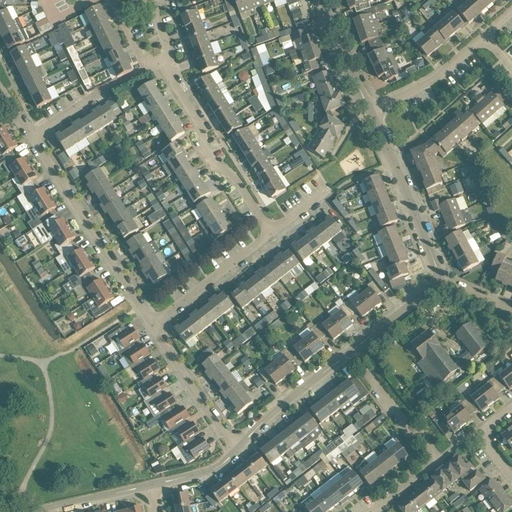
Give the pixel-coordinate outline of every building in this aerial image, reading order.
[(251,10),(247,0),(234,0),(240,14),(251,10)] [(260,0),(247,0),(251,10),(263,6),(260,0)] [(346,0),(350,10),(355,8),(356,13),(371,9),(369,3),(373,2),(372,0),(346,0)] [(479,0),(470,0),(467,4),(478,16),(487,8),(479,0)] [(495,0),(479,0),(487,8),(496,0),(495,0)] [(428,2),(422,7),(426,10),(431,6),(428,2)] [(373,8),(375,15),(387,11),(384,4),(373,8)] [(478,16),(467,4),(458,12),(469,24),(478,16)] [(0,27),(19,18),(14,7),(10,7),(7,8),(5,5),(4,5),(3,6),(0,7),(0,27)] [(86,13),(91,24),(109,16),(106,11),(103,12),(100,6),(86,13)] [(181,14),(186,28),(201,22),(197,10),(196,6),(184,11),(185,13),(181,14)] [(39,9),(33,12),(38,22),(47,18),(42,7),(39,9)] [(406,7),(401,11),(405,17),(410,13),(406,7)] [(354,20),(358,32),(379,25),(378,21),(377,21),(375,15),(373,8),(371,9),(356,13),(358,19),(354,20)] [(300,9),(291,12),(294,20),(303,17),(300,9)] [(413,11),(408,16),(411,20),(416,15),(413,11)] [(453,13),(444,21),(455,33),(464,25),(453,13)] [(109,16),(91,24),(94,30),(86,34),(89,39),(96,35),(111,28),(108,22),(111,20),(109,16)] [(408,16),(402,21),(405,24),(411,20),(408,16)] [(0,33),(3,40),(24,29),(19,18),(0,27),(0,33)] [(307,20),(295,25),(297,30),(309,26),(307,20)] [(444,21),(435,29),(446,41),(455,33),(444,21)] [(186,28),(190,39),(206,33),(201,22),(186,28)] [(38,29),(41,35),(52,29),(49,23),(38,29)] [(59,30),(54,32),(58,40),(64,38),(68,36),(71,34),(65,23),(58,27),(59,30)] [(379,25),(358,32),(362,44),(367,42),(371,48),(384,42),(381,36),(378,37),(376,31),(381,30),(379,25)] [(96,35),(102,46),(119,37),(117,33),(114,34),(111,28),(96,35)] [(281,39),(287,37),(285,31),(279,33),(277,28),(272,30),(275,39),(280,36),(281,39)] [(24,29),(3,40),(6,46),(3,47),(6,52),(29,40),(24,29)] [(289,52),(291,57),(297,55),(318,47),(314,36),(310,37),(307,29),(289,36),(292,44),(293,43),(295,50),(289,52)] [(435,29),(426,37),(437,49),(446,41),(435,29)] [(190,39),(194,50),(210,44),(206,33),(190,39)] [(64,43),(67,49),(73,47),(68,36),(64,38),(66,43),(64,43)] [(102,46),(107,57),(122,49),(119,43),(122,42),(119,37),(102,46)] [(244,37),(239,39),(241,46),(247,44),(244,37)] [(437,49),(426,37),(416,45),(427,57),(437,49)] [(384,42),(371,48),(374,54),(368,56),(373,67),(394,58),(392,54),(387,56),(384,49),(387,48),(384,42)] [(31,44),(8,55),(10,60),(13,59),(16,65),(31,58),(37,55),(31,44)] [(194,50),(199,62),(214,56),(210,44),(194,50)] [(241,46),(234,49),(236,54),(248,48),(247,44),(241,46)] [(67,49),(72,60),(78,57),(73,47),(67,49)] [(297,55),(291,57),(292,61),(303,57),(305,64),(302,66),(304,74),(318,69),(316,65),(320,64),(318,60),(322,59),(318,47),(297,55)] [(256,48),(251,50),(255,61),(260,59),(256,48)] [(122,49),(107,57),(112,67),(130,59),(128,54),(125,56),(122,49)] [(92,50),(80,56),(81,59),(93,54),(92,50)] [(99,61),(96,55),(83,61),(86,67),(99,61)] [(214,56),(199,62),(203,73),(219,67),(214,56)] [(72,60),(78,71),(81,69),(80,68),(83,66),(78,57),(72,60)] [(16,72),(18,77),(36,68),(31,58),(16,65),(19,71),(16,72)] [(268,58),(261,61),(263,67),(270,64),(268,58)] [(385,82),(402,74),(394,58),(373,67),(379,78),(382,77),(385,82)] [(112,67),(118,78),(132,71),(129,65),(132,63),(130,59),(112,67)] [(253,63),(257,74),(262,71),(261,68),(263,67),(261,61),(260,59),(255,61),(255,62),(253,63)] [(272,65),(265,67),(268,75),(275,73),(272,65)] [(415,66),(405,70),(408,75),(417,71),(415,66)] [(36,68),(18,77),(21,82),(23,80),(27,87),(41,79),(36,68)] [(78,71),(81,77),(86,74),(87,74),(84,69),(81,70),(81,69),(78,71)] [(196,84),(202,94),(222,82),(216,71),(210,75),(196,84)] [(257,75),(252,78),(256,89),(267,83),(262,71),(257,74),(257,75)] [(312,78),(316,89),(335,82),(330,71),(312,78)] [(87,74),(81,77),(85,87),(91,84),(87,74)] [(27,94),(29,99),(47,90),(41,79),(27,87),(30,93),(27,94)] [(138,91),(145,102),(159,93),(155,87),(157,86),(154,81),(138,91)] [(202,94),(209,105),(223,96),(228,92),(222,82),(202,94)] [(316,89),(320,100),(339,94),(335,82),(316,89)] [(267,83),(256,89),(253,91),(258,99),(259,101),(271,94),(267,83)] [(47,90),(29,99),(31,103),(34,102),(37,108),(52,101),(47,90)] [(145,102),(151,112),(167,101),(165,97),(163,99),(159,93),(145,102)] [(339,94),(320,100),(326,118),(334,117),(332,116),(330,112),(345,106),(342,98),(340,99),(339,95),(342,93),(341,93),(339,94)] [(480,95),(477,98),(493,115),(503,106),(501,104),(499,102),(497,99),(495,96),(492,93),(484,99),(480,95)] [(259,101),(252,106),(256,113),(264,108),(267,113),(276,107),(271,94),(259,101)] [(209,105),(215,115),(229,106),(223,96),(209,105)] [(478,105),(471,111),(481,124),(482,125),(493,115),(477,98),(474,100),(478,105)] [(100,107),(96,110),(106,127),(117,120),(115,117),(122,113),(113,99),(106,104),(107,106),(102,110),(100,107)] [(125,101),(119,105),(126,114),(131,110),(125,101)] [(151,112),(158,122),(172,113),(168,107),(170,106),(167,101),(151,112)] [(215,115),(222,125),(236,116),(229,106),(215,115)] [(93,115),(87,119),(96,133),(106,127),(96,110),(92,113),(93,115)] [(418,149),(411,152),(414,160),(415,159),(417,164),(416,165),(419,173),(420,172),(425,183),(423,183),(428,196),(442,190),(440,186),(442,185),(432,159),(435,158),(434,157),(439,154),(444,159),(454,150),(453,149),(461,141),(462,143),(468,137),(467,136),(471,132),(472,133),(479,128),(478,127),(481,124),(471,111),(436,142),(434,139),(434,140),(430,136),(425,141),(416,144),(418,149)] [(158,122),(164,132),(180,122),(178,118),(176,119),(172,113),(158,122)] [(148,114),(138,119),(141,125),(151,119),(148,114)] [(281,114),(276,117),(279,122),(284,119),(281,114)] [(236,116),(222,125),(228,135),(242,126),(236,116)] [(326,118),(320,128),(336,138),(338,140),(339,139),(336,137),(338,133),(340,134),(344,127),(332,120),(334,117),(326,118)] [(80,120),(76,123),(86,139),(96,133),(87,119),(81,123),(80,120)] [(284,119),(279,122),(282,127),(287,124),(284,119)] [(294,120),(289,123),(292,128),(297,125),(294,120)] [(124,126),(122,128),(123,130),(131,125),(129,121),(123,125),(124,126)] [(180,122),(164,132),(171,143),(185,134),(181,127),(183,126),(180,122)] [(73,128),(67,132),(76,146),(86,139),(76,123),(72,126),(73,128)] [(131,125),(123,130),(125,133),(127,131),(127,132),(134,128),(131,125)] [(297,125),(292,128),(296,133),(300,130),(297,125)] [(0,144),(12,138),(5,128),(0,131),(0,144)] [(233,137),(240,147),(254,138),(247,128),(233,137)] [(320,128),(314,139),(329,148),(336,138),(320,128)] [(497,131),(492,136),(496,140),(501,135),(497,131)] [(60,133),(56,136),(66,152),(76,146),(67,132),(61,135),(60,133)] [(294,134),(289,138),(292,143),(297,140),(294,134)] [(0,166),(3,164),(15,157),(12,151),(18,147),(12,138),(0,144),(0,166)] [(240,147),(246,158),(260,149),(254,138),(240,147)] [(329,148),(314,139),(307,149),(323,159),(329,148)] [(297,140),(292,143),(295,148),(300,145),(297,140)] [(162,152),(168,163),(185,153),(182,149),(180,150),(176,144),(168,149),(162,152)] [(498,151),(503,156),(507,152),(502,147),(498,151)] [(246,158),(253,168),(267,159),(260,149),(246,158)] [(64,152),(58,157),(64,165),(70,161),(64,152)] [(507,152),(503,156),(507,161),(511,158),(507,152)] [(168,163),(175,173),(189,164),(185,158),(187,157),(185,153),(168,163)] [(13,172),(16,177),(31,168),(25,158),(19,162),(15,157),(3,164),(9,174),(13,172)] [(302,157),(290,165),(293,170),(305,162),(302,158),(302,157)] [(253,168),(259,178),(273,169),(267,159),(253,168)] [(175,173),(181,183),(198,173),(195,169),(193,170),(189,164),(175,173)] [(84,171),(87,175),(93,171),(91,166),(84,171)] [(259,178),(266,188),(280,179),(283,177),(277,167),(273,169),(259,178)] [(31,168),(16,177),(20,183),(16,185),(22,195),(35,187),(31,181),(37,178),(31,168)] [(87,186),(90,190),(106,180),(100,169),(86,178),(90,185),(87,186)] [(181,183),(188,194),(202,185),(198,179),(200,177),(198,173),(181,183)] [(363,183),(368,194),(384,188),(379,176),(363,183)] [(280,179),(266,188),(272,198),(286,190),(280,179)] [(95,193),(99,199),(113,190),(106,180),(90,190),(93,194),(95,193)] [(460,183),(450,187),(454,196),(464,192),(460,183)] [(202,185),(188,194),(194,204),(211,194),(208,189),(206,190),(202,185)] [(32,202),(35,208),(50,198),(44,189),(38,192),(35,187),(22,195),(28,204),(32,202)] [(368,194),(372,206),(388,199),(384,188),(368,194)] [(100,206),(103,210),(119,200),(113,190),(99,199),(102,205),(100,206)] [(177,210),(188,205),(184,197),(174,202),(177,210)] [(35,216),(41,225),(42,225),(54,217),(50,212),(56,208),(50,198),(35,208),(39,213),(35,216)] [(197,208),(203,218),(220,208),(217,204),(215,205),(211,199),(197,208)] [(372,206),(377,217),(393,210),(388,199),(372,206)] [(440,210),(444,219),(460,212),(455,199),(440,205),(438,200),(431,203),(435,212),(440,210)] [(108,213),(112,219),(126,210),(119,200),(103,210),(106,215),(108,213)] [(336,200),(333,202),(337,209),(341,206),(341,205),(336,200)] [(348,215),(341,206),(337,209),(345,218),(348,215)] [(113,227),(116,231),(132,220),(137,217),(131,207),(126,210),(112,219),(115,225),(113,227)] [(210,228),(210,229),(224,220),(220,214),(222,212),(220,208),(203,218),(199,221),(206,231),(210,228)] [(156,213),(148,218),(152,225),(166,216),(162,209),(156,213)] [(393,210),(377,217),(382,228),(398,222),(393,210)] [(460,212),(444,219),(448,228),(442,230),(444,234),(466,225),(460,212)] [(49,242),(55,238),(69,229),(63,219),(57,223),(54,217),(42,225),(41,225),(33,230),(36,236),(41,233),(44,237),(45,236),(49,242)] [(327,222),(322,226),(332,239),(342,232),(336,224),(330,217),(326,220),(327,222)] [(352,219),(348,222),(353,228),(357,225),(352,219)] [(132,220),(116,231),(118,235),(121,233),(125,240),(139,231),(132,220)] [(224,220),(210,229),(217,239),(233,229),(230,224),(228,225),(224,220)] [(357,225),(353,228),(357,234),(361,231),(357,225)] [(23,226),(17,230),(21,236),(27,232),(23,226)] [(314,228),(311,232),(322,247),(332,239),(322,226),(316,231),(314,228)] [(379,234),(383,245),(399,239),(394,227),(385,231),(379,234)] [(55,246),(61,255),(73,248),(70,242),(76,238),(69,229),(55,238),(58,244),(55,246)] [(308,237),(303,241),(313,254),(322,247),(311,232),(307,235),(308,237)] [(446,240),(452,251),(467,242),(461,232),(446,240)] [(129,251),(132,255),(148,245),(141,235),(127,244),(131,250),(129,251)] [(17,241),(21,247),(28,242),(24,236),(17,241)] [(383,245),(388,257),(404,250),(399,239),(383,245)] [(313,254),(303,241),(297,245),(296,243),(291,246),(303,262),(313,254)] [(452,251),(458,262),(473,253),(467,242),(452,251)] [(137,258),(140,264),(154,255),(148,245),(132,255),(134,260),(137,258)] [(73,248),(61,255),(67,265),(70,263),(74,268),(89,259),(83,249),(77,253),(73,248)] [(357,249),(353,252),(358,258),(362,255),(357,249)] [(388,257),(393,270),(405,266),(404,264),(408,262),(404,250),(388,257)] [(282,254),(278,257),(290,272),(299,265),(289,252),(283,256),(282,254)] [(473,253),(458,262),(464,272),(478,264),(473,253)] [(496,281),(507,285),(511,273),(511,268),(503,265),(506,257),(497,254),(491,269),(499,272),(496,281)] [(142,272),(145,276),(161,266),(154,255),(140,264),(144,270),(142,272)] [(362,255),(358,258),(363,263),(366,260),(362,255)] [(276,262),(270,266),(280,280),(290,272),(278,257),(274,260),(276,262)] [(78,274),(74,276),(69,280),(75,289),(80,286),(92,278),(89,272),(95,269),(89,259),(74,268),(78,274)] [(161,266),(145,276),(147,280),(150,279),(153,285),(168,276),(161,266)] [(263,269),(259,272),(271,287),(280,280),(270,266),(264,271),(263,269)] [(405,266),(393,270),(386,273),(392,289),(406,283),(403,277),(408,275),(405,266)] [(42,268),(37,271),(40,277),(45,273),(42,268)] [(330,268),(325,272),(330,277),(334,274),(330,268)] [(257,277),(251,281),(261,295),(271,287),(259,272),(255,275),(257,277)] [(325,272),(321,274),(326,280),(330,277),(325,272)] [(375,273),(372,276),(381,288),(385,286),(375,273)] [(90,293),(93,299),(108,289),(102,280),(96,284),(92,278),(80,286),(86,295),(90,293)] [(244,284),(240,287),(252,302),(261,295),(251,281),(246,286),(244,284)] [(370,289),(361,296),(372,311),(382,303),(377,296),(381,293),(373,282),(367,286),(370,289)] [(315,283),(303,292),(308,297),(319,288),(315,283)] [(385,285),(385,286),(381,288),(380,289),(384,294),(389,290),(385,285)] [(252,302),(240,287),(236,290),(238,292),(232,296),(242,309),(252,302)] [(108,289),(93,299),(97,304),(93,307),(94,308),(91,310),(96,318),(112,308),(108,303),(114,299),(108,289)] [(303,292),(298,296),(302,301),(308,297),(303,292)] [(216,296),(213,299),(224,314),(234,307),(224,294),(218,298),(216,296)] [(349,300),(344,304),(352,315),(357,311),(362,318),(372,311),(361,296),(352,303),(349,300)] [(210,304),(205,309),(215,322),(224,314),(213,299),(208,302),(210,304)] [(341,311),(332,319),(343,333),(353,325),(348,319),(352,315),(344,304),(339,308),(341,311)] [(197,311),(193,314),(205,329),(215,322),(205,309),(199,313),(197,311)] [(264,319),(269,324),(278,317),(274,311),(264,319)] [(72,313),(67,317),(70,322),(76,318),(72,313)] [(191,319),(185,324),(196,337),(205,329),(193,314),(190,317),(191,319)] [(320,323),(315,327),(324,338),(328,334),(334,340),(343,333),(332,319),(323,326),(320,323)] [(79,322),(73,326),(77,331),(82,328),(79,322)] [(312,334),(303,341),(314,355),(324,348),(319,341),(324,338),(315,327),(312,323),(307,327),(312,334)] [(418,364),(436,388),(489,346),(471,323),(456,335),(468,351),(452,363),(428,331),(411,344),(423,360),(418,364)] [(196,337),(185,324),(180,328),(178,326),(174,329),(186,344),(196,337)] [(111,343),(118,353),(124,349),(125,349),(132,344),(140,339),(133,329),(126,333),(123,328),(108,337),(111,343)] [(240,337),(232,343),(236,349),(245,342),(240,337)] [(288,348),(286,349),(295,360),(300,356),(305,363),(314,355),(303,341),(294,348),(289,342),(285,345),(288,348)] [(130,367),(142,360),(150,355),(143,344),(135,349),(132,344),(125,349),(124,349),(118,353),(122,359),(123,358),(129,368),(130,367)] [(88,351),(91,355),(93,358),(99,354),(94,347),(88,351)] [(284,356),(274,363),(286,378),(295,370),(290,364),(295,360),(286,349),(281,353),(284,356)] [(205,373),(208,377),(223,365),(216,355),(202,366),(207,372),(205,373)] [(145,380),(149,377),(160,370),(153,360),(145,365),(142,360),(130,367),(136,376),(141,373),(145,380)] [(286,378),(274,363),(265,371),(263,367),(258,371),(266,382),(271,379),(276,385),(286,378)] [(494,369),(490,364),(485,368),(488,373),(494,369)] [(213,379),(217,385),(231,375),(223,365),(208,377),(211,381),(213,379)] [(499,375),(493,379),(502,391),(507,387),(510,391),(511,388),(511,375),(508,370),(500,376),(499,375)] [(220,392),(223,396),(238,384),(231,375),(217,385),(222,391),(220,392)] [(139,391),(145,401),(149,399),(152,397),(158,393),(166,388),(160,378),(153,382),(149,377),(145,380),(138,384),(141,390),(139,391)] [(347,378),(338,386),(355,408),(356,407),(355,405),(369,395),(356,378),(350,382),(347,378)] [(480,392),(491,405),(500,398),(497,395),(502,391),(493,379),(485,385),(481,384),(477,387),(480,392)] [(228,398),(232,404),(245,394),(238,384),(223,396),(226,400),(228,398)] [(335,392),(330,396),(345,415),(354,408),(338,386),(333,389),(335,392)] [(470,397),(465,401),(474,413),(479,409),(482,412),(491,405),(480,392),(477,387),(468,395),(470,397)] [(162,413),(167,410),(172,407),(176,404),(170,394),(162,399),(158,393),(152,397),(149,399),(147,400),(151,406),(155,403),(162,413)] [(245,394),(232,404),(236,409),(234,411),(238,415),(253,403),(245,394)] [(123,395),(117,398),(120,404),(126,401),(123,395)] [(323,398),(319,401),(330,416),(340,409),(330,396),(325,400),(323,398)] [(330,416),(319,401),(314,404),(316,406),(311,411),(321,424),(330,416)] [(460,407),(452,413),(463,427),(472,420),(469,417),(474,413),(465,401),(459,406),(460,407)] [(170,430),(171,429),(174,427),(183,422),(190,417),(183,407),(175,412),(172,407),(167,410),(162,413),(160,414),(163,420),(170,430)] [(371,409),(361,417),(363,419),(367,424),(376,416),(371,409)] [(304,418),(299,422),(314,442),(315,443),(320,438),(319,437),(321,435),(321,431),(307,412),(302,415),(304,418)] [(463,427),(452,413),(449,416),(446,412),(433,422),(444,436),(451,430),(454,434),(463,427)] [(163,420),(160,414),(146,423),(150,429),(159,423),(158,423),(163,420)] [(363,419),(355,424),(359,429),(367,424),(363,419)] [(369,426),(373,431),(374,433),(381,428),(376,421),(369,426)] [(178,433),(184,443),(187,441),(188,441),(190,440),(191,439),(192,438),(200,433),(193,423),(186,427),(183,422),(174,427),(171,429),(171,430),(173,433),(174,435),(178,433)] [(292,424),(288,427),(304,448),(314,442),(299,422),(294,426),(292,424)] [(352,425),(343,432),(344,434),(345,434),(349,439),(353,436),(352,435),(357,431),(353,426),(352,425)] [(373,431),(369,426),(364,430),(368,434),(373,431)] [(285,433),(280,437),(294,455),(304,448),(288,427),(283,430),(285,433)] [(511,431),(510,429),(507,431),(506,429),(501,433),(502,435),(501,436),(511,449),(511,431)] [(344,434),(333,442),(337,449),(349,440),(345,435),(345,434),(344,434)] [(354,438),(353,436),(349,439),(349,440),(353,445),(357,441),(354,438)] [(273,438),(269,442),(281,457),(286,453),(291,458),(294,455),(280,437),(275,441),(273,438)] [(403,461),(408,457),(403,451),(409,446),(401,437),(396,441),(398,444),(388,451),(400,467),(405,464),(403,461)] [(184,443),(180,446),(182,449),(179,450),(188,464),(196,459),(195,458),(210,449),(203,439),(195,444),(192,438),(191,439),(190,440),(188,441),(187,441),(184,443)] [(349,440),(337,449),(341,454),(353,445),(349,440)] [(281,457),(269,442),(264,445),(266,447),(261,452),(271,465),(281,457)] [(327,449),(322,452),(326,457),(337,449),(333,442),(326,448),(327,449)] [(337,449),(326,457),(330,462),(341,454),(337,449)] [(388,451),(379,459),(389,472),(394,468),(396,470),(400,467),(388,451)] [(322,461),(325,459),(326,457),(322,452),(319,455),(318,454),(313,458),(316,463),(321,459),(322,461)] [(365,459),(370,466),(381,482),(386,478),(384,476),(389,472),(379,459),(374,452),(365,459)] [(258,455),(248,462),(258,474),(267,466),(258,455)] [(326,457),(325,459),(322,461),(326,466),(330,462),(326,457)] [(441,472),(432,478),(443,492),(451,485),(460,479),(470,491),(484,481),(477,472),(469,477),(466,474),(469,471),(459,457),(449,465),(441,472)] [(361,465),(356,469),(370,487),(375,483),(377,485),(381,482),(370,466),(365,459),(361,465)] [(248,462),(239,469),(248,481),(258,474),(248,462)] [(307,462),(302,466),(306,471),(311,468),(307,462)] [(273,468),(283,481),(286,479),(276,466),(273,468)] [(306,471),(302,466),(298,469),(302,474),(306,471)] [(239,469),(229,477),(238,489),(248,481),(239,469)] [(308,473),(312,478),(316,475),(312,470),(308,473)] [(353,472),(343,479),(353,492),(359,488),(361,490),(365,487),(353,472)] [(289,476),(293,482),(297,478),(293,473),(289,476)] [(304,476),(308,482),(312,478),(308,473),(304,476)] [(229,477),(220,484),(229,496),(238,489),(229,477)] [(432,478),(423,485),(434,499),(443,492),(432,478)] [(343,479),(334,487),(346,502),(350,499),(348,496),(353,492),(343,479)] [(479,490),(486,499),(500,488),(493,479),(479,490)] [(295,484),(298,489),(303,486),(299,481),(295,484)] [(229,496),(220,484),(210,491),(219,503),(229,496)] [(423,485),(415,492),(425,505),(434,499),(423,485)] [(334,487),(324,494),(335,507),(340,503),(342,505),(346,502),(334,487)] [(486,499),(493,508),(507,497),(500,488),(486,499)] [(415,492),(406,499),(416,511),(425,505),(415,492)] [(456,493),(448,499),(451,503),(459,497),(456,493)] [(173,497),(175,509),(190,506),(188,494),(173,497)] [(324,494),(315,501),(323,511),(329,511),(335,507),(324,494)] [(465,495),(453,505),(456,508),(468,499),(465,495)] [(323,511),(315,501),(311,496),(301,504),(307,511),(323,511)] [(511,503),(507,497),(493,508),(496,511),(505,511),(511,507),(511,503)] [(416,511),(406,499),(397,505),(402,511),(416,511)]
